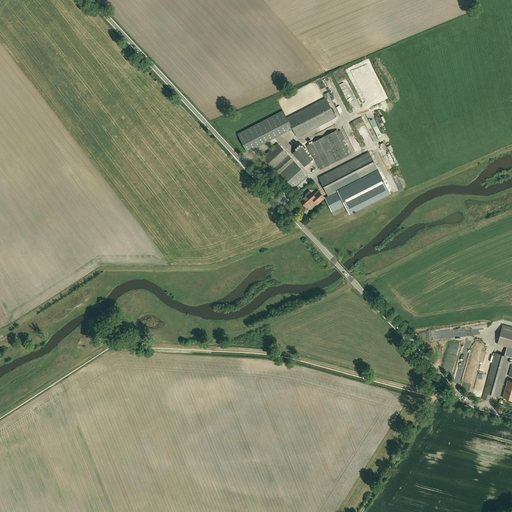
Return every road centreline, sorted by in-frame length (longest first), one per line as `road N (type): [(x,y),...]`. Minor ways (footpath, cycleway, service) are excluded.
road 1 (unclassified): [(511,417),(461,397),(90,0)]
road 2 (track): [(461,397),(271,351),(117,343),(0,413)]
road 3 (track): [(0,331),(103,268),(211,267),(305,232)]
road 4 (track): [(354,284),(218,341)]
road 5 (track): [(360,511),(439,394)]
